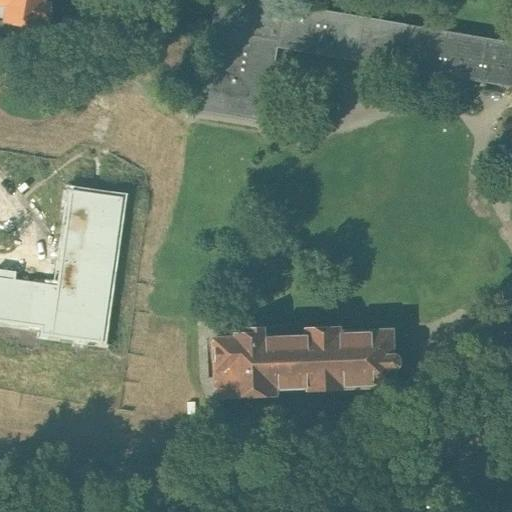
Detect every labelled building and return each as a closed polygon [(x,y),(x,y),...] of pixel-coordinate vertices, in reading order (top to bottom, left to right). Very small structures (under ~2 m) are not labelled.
[(0,0),(0,17),(6,19),(6,23),(41,28),(42,22),(48,23),(51,4),(46,3),(46,0),(0,0)] [(282,23),(266,24),(267,50),(308,49),(308,32),(315,32),(314,5),(281,6),(282,23)] [(511,110),(505,162),(511,163),(511,40),(366,20),(362,48),(427,57),(425,73),(511,85),(511,110)] [(195,107),(209,110),(214,90),(225,93),(222,106),(230,108),(236,82),(204,74),(195,107)] [(0,321),(41,328),(40,335),(101,344),(121,199),(71,192),(57,288),(0,280),(0,321)] [(309,336),(267,339),(267,328),(252,328),(252,332),(240,333),(240,340),(216,341),(219,397),(276,394),(276,389),(309,388),(309,392),(396,385),(395,368),(402,368),(401,356),(394,356),(392,332),(341,335),(341,328),(309,329),(309,336)]
